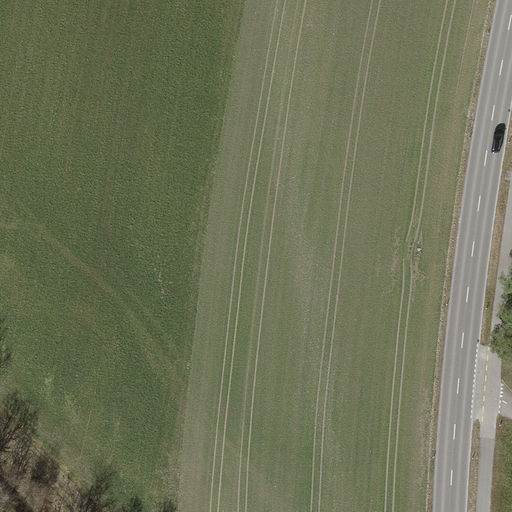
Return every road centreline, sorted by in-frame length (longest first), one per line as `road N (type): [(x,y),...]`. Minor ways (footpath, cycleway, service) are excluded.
road 1 (secondary): [(511,19),(477,215),(457,393)]
road 2 (track): [(0,424),(86,511)]
